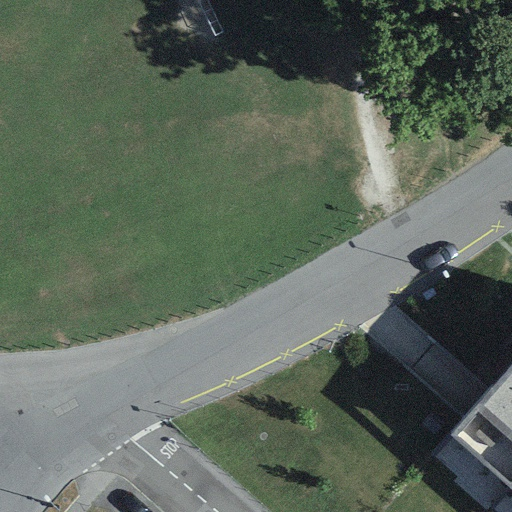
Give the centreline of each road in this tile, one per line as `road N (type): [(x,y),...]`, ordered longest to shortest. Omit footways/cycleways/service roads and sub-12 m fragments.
road 1 (residential): [(511,168),(107,413)]
road 2 (residential): [(107,413),(219,511)]
road 3 (residential): [(5,511),(107,413)]
